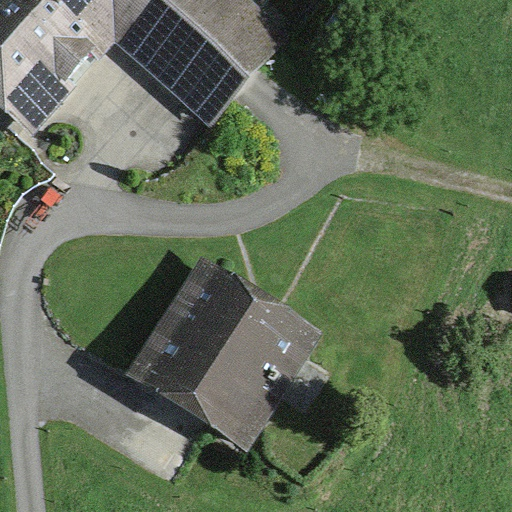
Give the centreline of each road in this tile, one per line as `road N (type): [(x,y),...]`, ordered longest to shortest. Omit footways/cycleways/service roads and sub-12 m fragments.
road 1 (track): [(331,163),(270,210),(199,225),(79,219),(42,234),(20,272),(34,511)]
road 2 (track): [(331,163),(511,207)]
